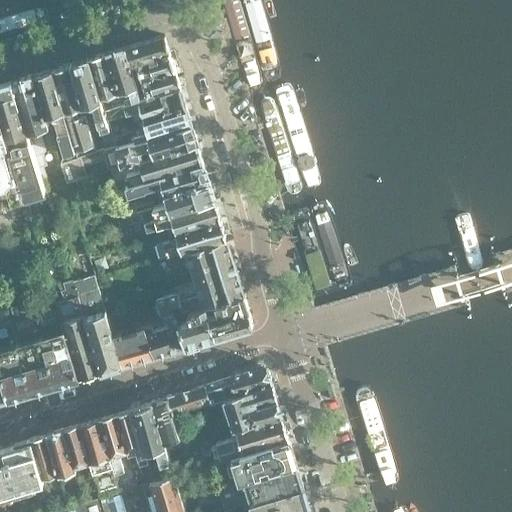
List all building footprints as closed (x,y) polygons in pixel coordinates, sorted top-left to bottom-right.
[(85,0),(88,8),(113,0),(85,0)] [(221,0),(222,3),(222,6),(223,10),(244,78),(246,82),(248,84),(249,85),(253,86),(256,85),(259,84),(261,81),(262,80),(262,77),(262,73),(241,4),(239,1),(238,0),(221,0)] [(242,0),(266,79),(267,80),(269,81),(270,81),(272,82),(274,82),(275,81),(277,81),(278,80),(280,79),(281,78),(282,77),(283,75),(283,73),(263,0),(242,0)] [(0,33),(45,19),(47,18),(50,16),(51,15),(53,14),(54,12),(55,11),(55,10),(55,9),(55,8),(55,7),(54,6),(53,6),(52,5),(51,5),(50,4),(48,4),(46,4),(42,4),(40,5),(0,16),(0,33)] [(169,51),(164,34),(125,46),(130,62),(169,51)] [(141,97),(136,79),(130,62),(125,46),(106,51),(118,89),(129,85),(131,93),(127,94),(129,100),(141,97)] [(118,89),(106,51),(88,57),(104,108),(123,102),(118,89)] [(175,68),(169,51),(130,62),(136,79),(175,68)] [(106,116),(104,108),(88,57),(70,62),(85,115),(96,111),(104,137),(106,136),(109,147),(115,145),(112,135),(106,116)] [(85,115),(70,62),(52,68),(75,148),(77,156),(95,151),(85,115)] [(75,148),(52,68),(33,73),(46,114),(57,111),(59,116),(56,117),(59,129),(58,130),(64,151),(75,148)] [(180,85),(179,81),(175,68),(136,79),(141,97),(180,85)] [(37,131),(33,118),(46,114),(33,73),(12,80),(38,165),(45,163),(42,151),(46,148),(40,130),(37,131)] [(38,165),(12,80),(0,83),(0,117),(23,194),(44,187),(38,165)] [(185,103),(180,85),(141,97),(129,100),(123,102),(104,108),(106,116),(137,106),(140,117),(143,116),(185,103)] [(300,171),(311,192),(321,189),(319,167),(294,91),(290,86),(278,90),(278,97),(300,171)] [(302,183),(276,101),(275,100),(274,99),(273,98),(272,97),(270,96),(269,96),(267,96),(266,97),(264,97),(263,98),(262,99),(261,100),(260,102),(260,103),(260,105),(287,188),(287,189),(288,191),(289,192),(291,193),(292,194),(294,195),(295,195),(297,195),(298,194),(300,193),(301,192),(301,191),(302,189),(302,188),(302,186),(302,185),(302,183)] [(115,145),(191,122),(185,103),(143,116),(145,125),(112,135),(115,145)] [(0,200),(23,194),(0,117),(0,200)] [(143,157),(139,144),(154,140),(158,152),(197,141),(191,122),(115,145),(109,147),(95,151),(77,156),(60,161),(66,180),(86,174),(83,163),(107,156),(110,167),(139,158),(143,157)] [(112,187),(122,184),(203,160),(197,141),(158,152),(143,157),(139,158),(142,167),(126,172),(127,176),(123,178),(121,169),(108,173),(112,187)] [(209,179),(203,160),(122,184),(124,192),(127,191),(128,192),(144,188),(144,186),(160,181),(164,193),(209,179)] [(144,219),(214,198),(209,179),(164,193),(166,202),(154,205),(153,201),(140,205),(144,219)] [(220,217),(218,209),(214,198),(144,219),(147,227),(172,219),(175,230),(220,217)] [(351,284),(350,273),(328,203),(327,202),(326,201),(325,200),(324,199),(322,199),(320,199),(319,199),(317,199),(316,200),(315,201),(314,202),(313,204),(312,205),(312,207),(312,208),(333,278),(338,288),(351,284)] [(318,292),(335,287),(308,205),(291,210),(318,292)] [(168,254),(226,236),(220,217),(175,230),(178,239),(174,240),(173,237),(155,242),(160,257),(168,254)] [(232,257),(226,236),(168,254),(171,265),(189,260),(195,277),(235,264),(233,257),(232,257)] [(244,293),(237,271),(235,264),(195,277),(174,284),(176,291),(156,297),(163,317),(174,314),(206,304),(244,293)] [(96,282),(95,276),(93,273),(73,279),(76,288),(96,282)] [(100,370),(83,310),(76,288),(54,295),(79,376),(100,370)] [(79,376),(54,295),(53,291),(30,298),(56,383),(79,376)] [(249,308),(244,293),(206,304),(211,319),(249,308)] [(56,383),(30,298),(10,305),(12,313),(10,314),(33,390),(56,383)] [(121,363),(112,332),(103,303),(83,310),(100,370),(121,363)] [(216,335),(211,319),(206,304),(174,314),(185,344),(216,335)] [(253,324),(249,308),(211,319),(216,335),(253,324)] [(33,390),(10,314),(0,316),(0,371),(8,397),(33,390)] [(174,314),(163,317),(159,318),(169,350),(185,344),(174,314)] [(169,350),(159,318),(144,323),(153,354),(169,350)] [(153,354),(144,323),(128,328),(130,333),(137,359),(153,354)] [(137,359),(130,333),(124,335),(122,329),(112,332),(121,363),(137,359)] [(272,381),(269,370),(268,368),(264,365),(230,375),(235,392),(272,381)] [(235,392),(230,375),(205,383),(210,399),(223,396),(235,392)] [(281,413),(277,397),(272,381),(235,392),(223,396),(233,427),(281,413)] [(210,399),(205,383),(189,389),(168,395),(173,411),(210,399)] [(400,479),(375,390),(375,388),(373,387),(372,386),(370,385),(369,385),(367,384),(365,384),(364,384),(362,385),(360,386),(359,387),(358,388),(357,389),(356,391),(355,393),(355,394),(383,483),(394,491),(400,479)] [(183,441),(173,411),(168,395),(152,400),(166,446),(183,441)] [(166,446),(152,400),(131,407),(144,451),(155,447),(164,476),(174,473),(166,446)] [(144,451),(131,407),(116,411),(138,485),(141,484),(148,482),(153,480),(144,451)] [(138,485),(116,411),(99,416),(117,473),(122,490),(138,485)] [(288,437),(286,429),(281,413),(233,427),(228,428),(231,437),(213,443),(218,459),(231,455),(288,437)] [(117,473),(99,416),(79,422),(92,466),(101,498),(122,490),(117,473)] [(92,466),(79,422),(63,427),(77,470),(92,466)] [(77,470),(63,427),(30,437),(30,438),(42,479),(77,470)] [(296,463),(293,452),(288,437),(231,455),(238,479),(296,463)] [(51,511),(42,479),(30,438),(0,446),(0,496),(33,487),(41,511),(51,511)] [(227,507),(302,484),(296,463),(238,479),(215,485),(222,508),(227,507)] [(186,511),(174,473),(164,476),(153,480),(148,482),(155,507),(156,511),(186,511)] [(156,511),(155,507),(148,509),(141,484),(138,485),(122,490),(101,498),(105,511),(156,511)] [(282,511),(308,504),(302,484),(227,507),(228,511),(282,511)] [(105,511),(101,498),(52,511),(105,511)] [(391,511),(410,511),(409,510),(407,507),(405,505),(403,503),(398,500),(396,498),(395,501),(393,504),(393,506),(392,509),(391,511)]
